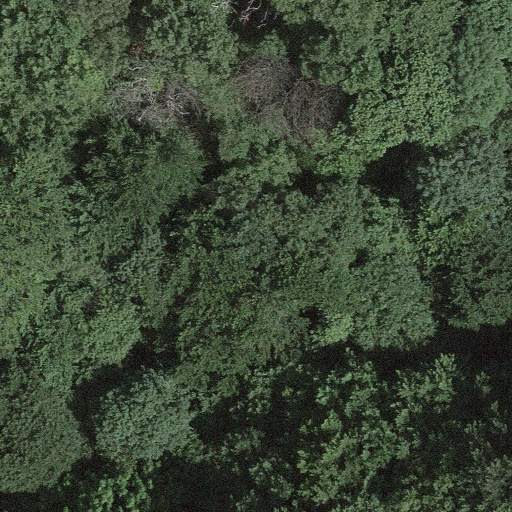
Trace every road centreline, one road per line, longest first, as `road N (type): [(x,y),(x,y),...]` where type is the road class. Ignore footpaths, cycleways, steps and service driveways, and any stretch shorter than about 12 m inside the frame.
road 1 (unclassified): [(511,372),(496,349),(443,311),(214,360),(0,350)]
road 2 (track): [(0,146),(125,141),(308,73),(435,0)]
road 3 (unclassified): [(391,511),(405,494),(511,437)]
